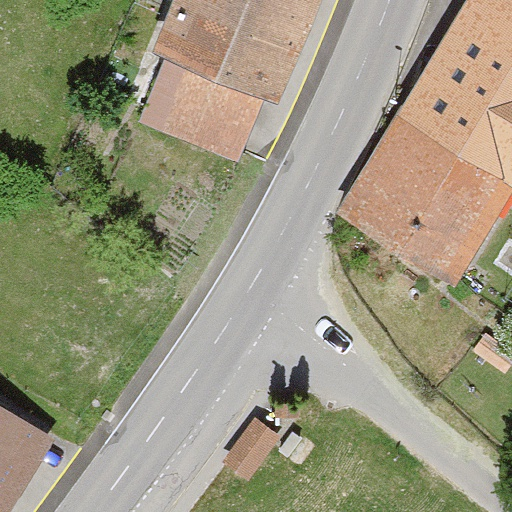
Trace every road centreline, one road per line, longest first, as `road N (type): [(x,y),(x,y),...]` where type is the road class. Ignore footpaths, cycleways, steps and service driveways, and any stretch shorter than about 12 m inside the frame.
road 1 (unclassified): [(248,297),(511,511)]
road 2 (tertiary): [(248,297),(341,125),(387,0)]
road 3 (tertiary): [(90,511),(167,423),(248,297)]
